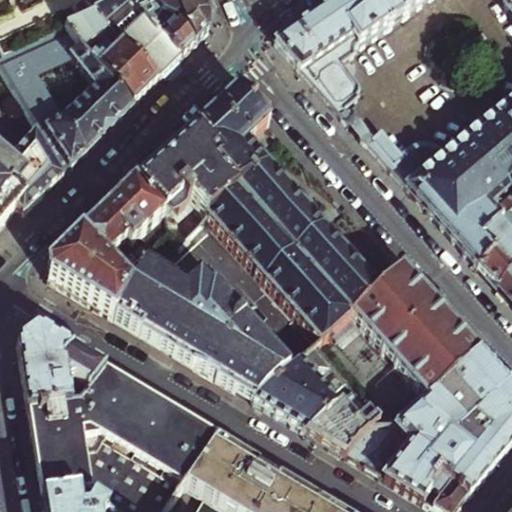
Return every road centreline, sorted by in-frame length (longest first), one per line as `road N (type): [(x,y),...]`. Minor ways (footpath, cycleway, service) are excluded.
road 1 (residential): [(373,511),(0,284)]
road 2 (residential): [(244,44),(258,70),(511,356)]
road 3 (residential): [(244,44),(0,282)]
